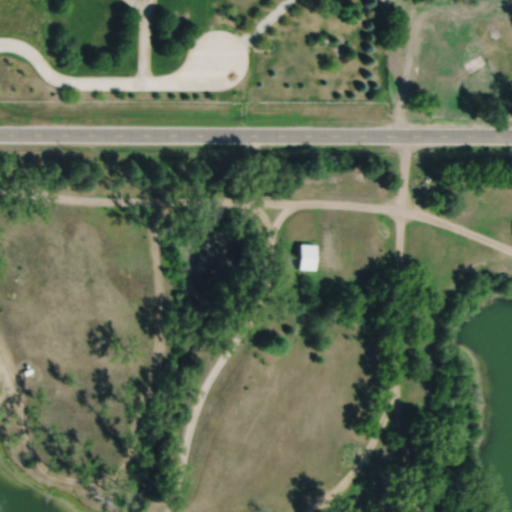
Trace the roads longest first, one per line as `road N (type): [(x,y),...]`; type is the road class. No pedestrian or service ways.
road 1 (tertiary): [(0,133),(511,135)]
road 2 (track): [(75,481),(115,473),(134,444),(160,343),(153,234),(160,200)]
road 3 (track): [(116,507),(40,467),(21,429),(18,386),(0,341)]
